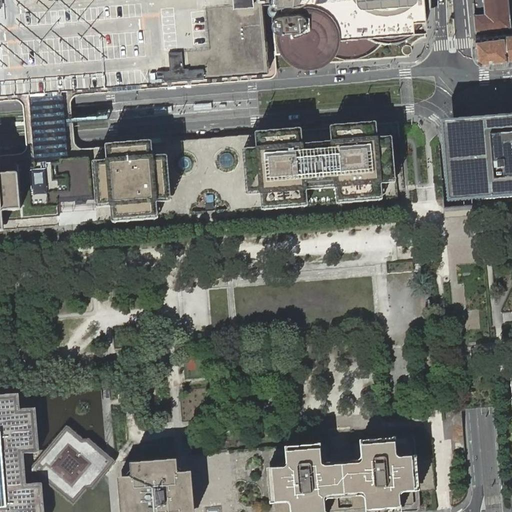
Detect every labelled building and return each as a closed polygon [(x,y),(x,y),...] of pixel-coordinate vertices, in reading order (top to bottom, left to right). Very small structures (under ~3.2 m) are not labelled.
[(0,0),(0,90),(27,88),(47,86),(66,85),(69,84),(277,67),(276,56),(274,35),(273,29),(273,25),(272,10),(270,0),(0,0)] [(329,61),(334,56),(339,58),(344,59),(351,59),(356,59),(364,57),(369,55),(373,52),(378,49),(381,45),(385,45),(391,45),(398,44),(403,43),(406,41),(410,39),(414,35),(427,34),(426,21),(429,16),(430,9),(431,2),(430,0),(270,0),(272,10),(273,25),(273,29),(274,35),(276,56),(284,55),(289,60),(294,64),(299,66),(306,68),(313,68),(319,67),(325,64),(329,61)] [(473,0),(474,13),(476,28),(511,25),(508,0),(473,0)] [(511,30),(506,31),(476,35),(478,57),(481,60),(508,56),(511,55),(511,30)] [(35,152),(44,151),(53,151),(61,150),(69,149),(66,120),(64,93),(66,92),(66,85),(47,86),(27,88),(28,95),(30,95),(33,122),(35,152)] [(511,115),(474,119),(481,200),(511,197),(511,115)] [(0,511),(0,229),(59,225),(61,225),(71,224),(80,223),(185,215),(185,221),(192,220),(192,217),(191,215),(190,214),(189,213),(189,211),(190,209),(190,208),(192,206),(193,205),(194,204),(197,203),(197,201),(197,199),(198,197),(200,195),(201,193),(202,192),(204,191),(206,191),(208,190),(210,190),(213,191),(214,191),(216,192),(217,193),(219,195),(220,197),(221,199),(221,200),(221,201),(223,201),(224,202),(226,203),(228,204),(229,205),(230,207),(230,209),(230,211),(229,212),(228,212),(228,214),(228,217),(236,216),(235,210),(397,197),(396,188),(403,188),(399,138),(397,122),(360,125),(361,136),(347,137),(346,126),(285,131),(286,142),(272,143),(271,133),(136,144),(136,153),(122,154),(122,145),(83,148),(69,149),(61,150),(62,157),(91,155),(94,199),(86,200),(86,204),(76,205),(75,200),(68,201),(61,201),(63,216),(59,216),(60,219),(40,221),(40,218),(2,221),(0,221),(0,167),(15,166),(15,161),(35,160),(45,159),(44,151),(35,152),(20,154),(0,155),(0,511),(411,511),(421,511),(420,491),(417,456),(415,439),(352,444),(352,449),(341,450),(330,451),(329,446),(228,455),(193,458),(189,458),(185,459),(120,465),(116,465),(116,461),(115,455),(111,404),(111,401),(111,398),(102,399),(106,447),(103,451),(104,474),(108,477),(111,511),(0,511)] [(0,231),(4,231),(2,221),(40,218),(40,221),(60,219),(59,216),(63,216),(61,201),(68,201),(75,200),(76,205),(86,204),(86,200),(94,199),(91,155),(62,157),(61,150),(53,151),(44,151),(45,159),(35,160),(15,161),(15,166),(0,167),(0,231)] [(0,511),(44,511),(42,483),(27,484),(26,479),(43,478),(74,504),(87,489),(92,488),(104,474),(115,461),(103,451),(88,439),(82,439),(67,427),(42,457),(25,459),(24,453),(40,452),(36,409),(20,410),(19,394),(0,396),(0,511)]
